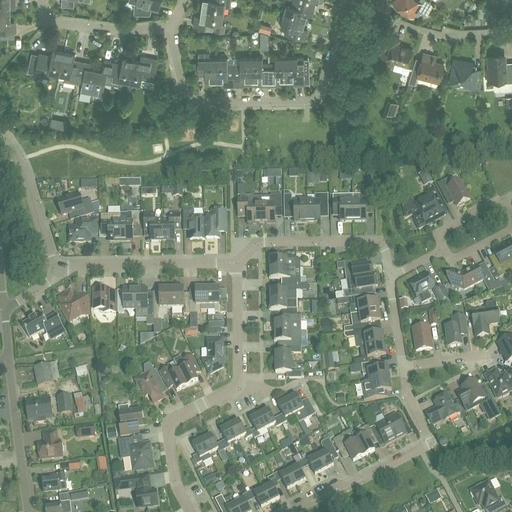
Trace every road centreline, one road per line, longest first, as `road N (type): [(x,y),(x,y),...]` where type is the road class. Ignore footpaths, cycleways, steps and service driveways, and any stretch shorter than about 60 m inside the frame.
road 1 (residential): [(349,0),(325,86),(307,104),(198,103),(185,95),(173,31)]
road 2 (residential): [(56,276),(75,266),(238,263)]
road 3 (residential): [(238,263),(261,245),(370,240),(385,251),(389,277)]
road 4 (residential): [(237,387),(172,426),(177,484),(193,511)]
road 5 (residential): [(0,127),(19,159),(56,276)]
road 6 (residential): [(28,511),(8,362)]
road 7 (residential): [(173,31),(57,24),(42,0)]
road 8 (residential): [(300,511),(421,450)]
road 9 (residential): [(237,387),(238,263)]
